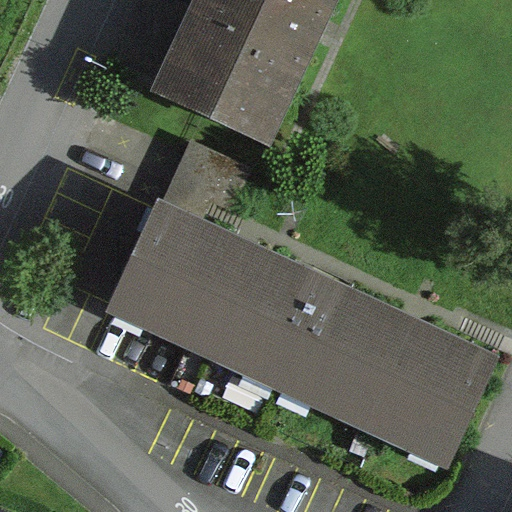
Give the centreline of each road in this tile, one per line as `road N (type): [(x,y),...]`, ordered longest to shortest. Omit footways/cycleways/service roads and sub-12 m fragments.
road 1 (residential): [(0,365),(177,511)]
road 2 (residential): [(87,0),(0,193)]
